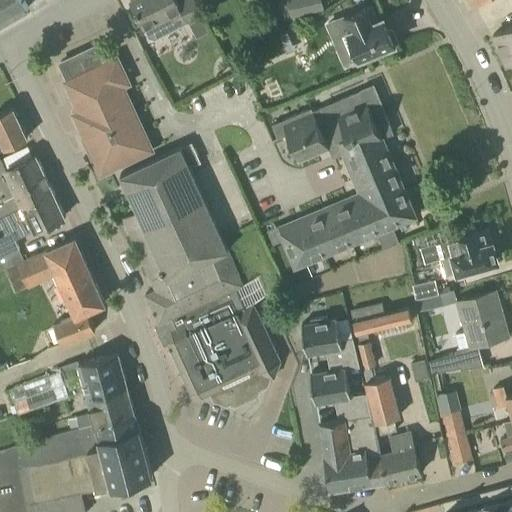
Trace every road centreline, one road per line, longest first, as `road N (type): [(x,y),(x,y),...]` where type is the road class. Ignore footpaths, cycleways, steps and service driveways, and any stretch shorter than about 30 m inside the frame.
road 1 (residential): [(168,444),(124,287),(7,40)]
road 2 (residential): [(511,475),(385,510),(329,509),(168,444)]
road 3 (residential): [(105,0),(170,132),(241,115),(282,204)]
road 4 (unclassified): [(511,155),(474,57),(436,0)]
